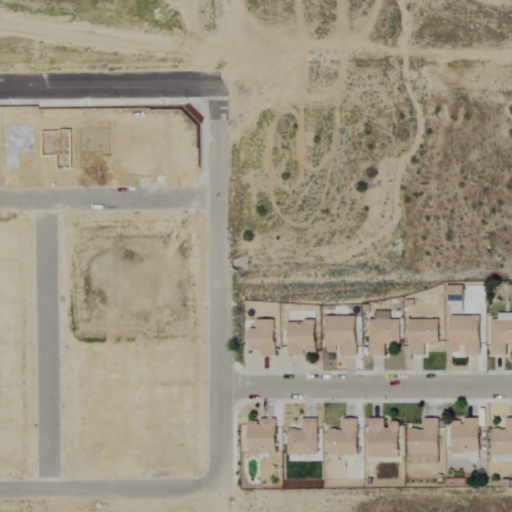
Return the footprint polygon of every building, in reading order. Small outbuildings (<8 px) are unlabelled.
[(448,285),(447,301),(462,302),(462,285),(448,285)] [(384,356),(385,343),(399,344),(400,319),(390,319),(390,311),(376,311),(376,319),(369,319),(368,355),(384,356)] [(489,355),(505,355),(505,342),(511,342),(511,312),(497,313),(497,319),(490,319),(489,355)] [(355,355),(356,316),(326,315),(325,352),(338,352),(338,355),(355,355)] [(463,355),(478,355),(479,315),(449,315),(448,351),(463,352),(463,355)] [(274,355),(274,319),(255,319),(256,328),(249,328),(249,348),(259,348),(260,355),(274,355)] [(424,355),(424,344),(438,345),(438,320),(408,319),(408,355),(424,355)] [(288,355),(304,355),(304,352),(316,352),(315,321),(287,321),(288,355)] [(490,462),(511,462),(511,417),(504,418),(504,429),(490,428),(490,462)] [(246,453),(274,453),(275,419),(247,418),(246,453)] [(356,418),(341,418),(340,429),(326,429),(326,454),(356,454),(356,418)] [(368,418),(367,457),(397,457),(398,421),(385,421),(385,418),(368,418)] [(438,463),(437,418),(422,418),(422,428),(407,429),(408,464),(438,463)] [(478,453),(478,418),(463,418),(463,422),(450,422),(450,452),(478,453)] [(316,455),(316,419),(300,419),(300,428),(285,428),(285,455),(316,455)]
